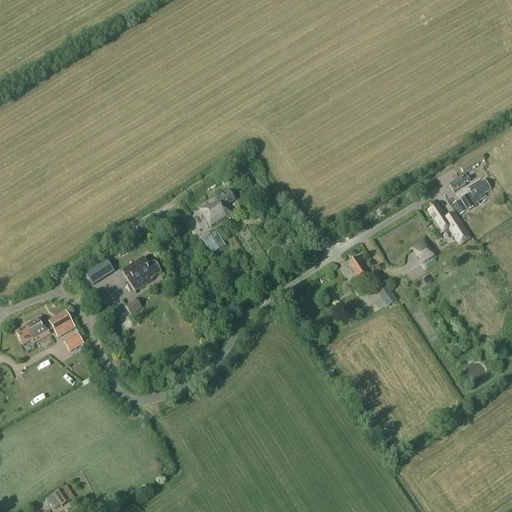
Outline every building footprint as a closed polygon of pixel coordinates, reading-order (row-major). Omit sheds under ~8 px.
[(468,173),(472,179),(483,172),(479,167),(468,173)] [(449,186),(454,194),(466,186),(465,185),(470,181),(467,177),(467,178),(462,181),(461,179),(460,179),(449,186)] [(484,194),(491,190),(484,181),(481,183),(480,181),(468,189),(472,196),(468,199),(466,196),(460,199),(468,211),(479,204),(478,202),(486,197),(484,194)] [(227,205),(235,201),(229,191),(218,198),(217,196),(198,208),(211,228),(233,214),(227,205)] [(453,204),(460,215),(466,211),(459,200),(453,204)] [(432,221),(441,235),(449,229),(460,246),(470,239),(454,214),(447,218),(442,211),(441,212),(437,206),(428,211),(434,220),(432,221)] [(213,254),(227,245),(216,229),(203,238),(213,254)] [(424,241),(412,249),(422,264),(423,264),(433,257),(434,256),(424,241)] [(145,257),(122,271),(135,292),(153,281),(152,279),(162,273),(155,262),(150,265),(145,257)] [(354,273),(353,274),(358,282),(367,276),(376,291),(384,285),(376,273),(370,276),(369,275),(370,274),(363,263),(361,264),(357,258),(348,263),(354,273)] [(92,284),(113,270),(107,260),(86,273),(92,284)] [(210,263),(203,267),(206,272),(213,268),(210,263)] [(431,281),(428,277),(422,280),(425,285),(431,281)] [(378,294),(387,308),(397,301),(388,288),(378,294)] [(125,306),(132,316),(143,308),(136,299),(125,306)] [(30,322),(22,327),(23,329),(16,333),(23,346),(31,341),(33,345),(50,335),(48,332),(53,330),(56,335),(64,330),(66,334),(75,329),(65,312),(48,322),(49,323),(44,325),(40,318),(31,323),(30,322)] [(78,335),(65,343),(70,352),(83,344),(78,335)] [(75,498),(66,486),(45,500),(52,511),(60,506),(61,508),(75,498)]
